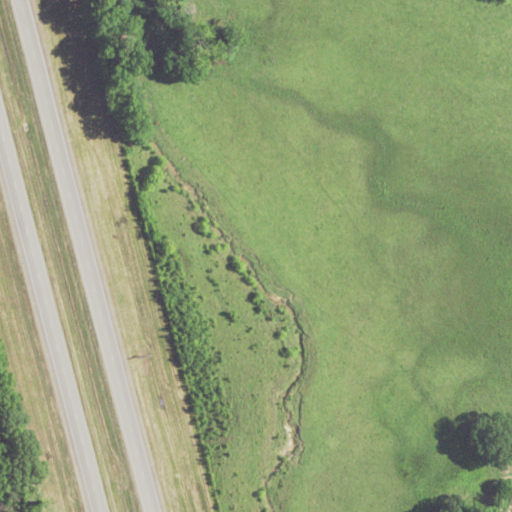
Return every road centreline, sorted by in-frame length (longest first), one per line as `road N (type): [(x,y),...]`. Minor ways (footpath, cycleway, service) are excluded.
road 1 (motorway): [(148,511),(17,0)]
road 2 (motorway): [(0,132),(98,511)]
